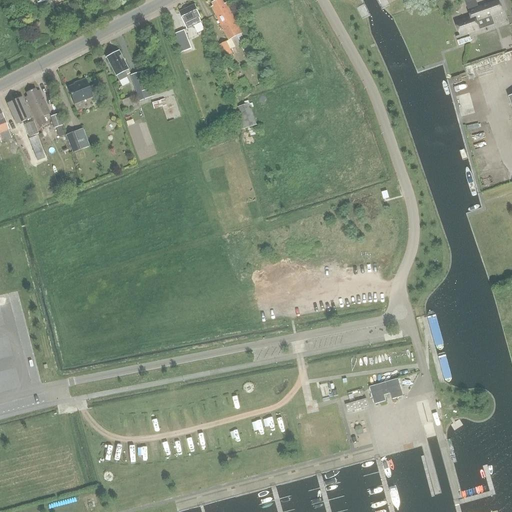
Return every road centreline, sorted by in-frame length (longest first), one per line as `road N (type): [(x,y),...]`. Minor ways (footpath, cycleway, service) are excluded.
road 1 (unclassified): [(0,399),(404,316),(399,288),(413,213),(375,98),(323,0)]
road 2 (secondary): [(0,85),(163,0)]
